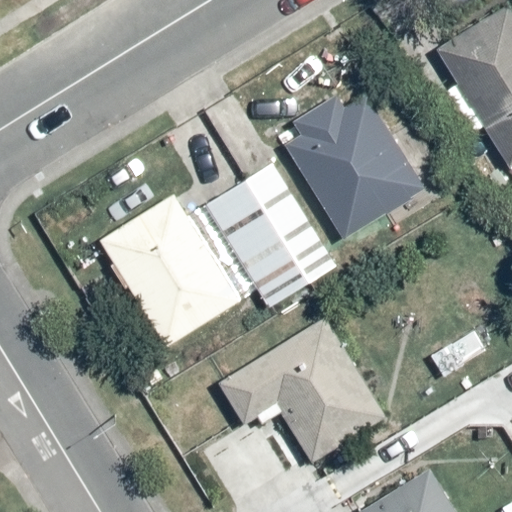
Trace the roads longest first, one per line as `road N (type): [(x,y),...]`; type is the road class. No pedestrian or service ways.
road 1 (residential): [(0,127),(207,0)]
road 2 (residential): [(100,511),(0,349)]
